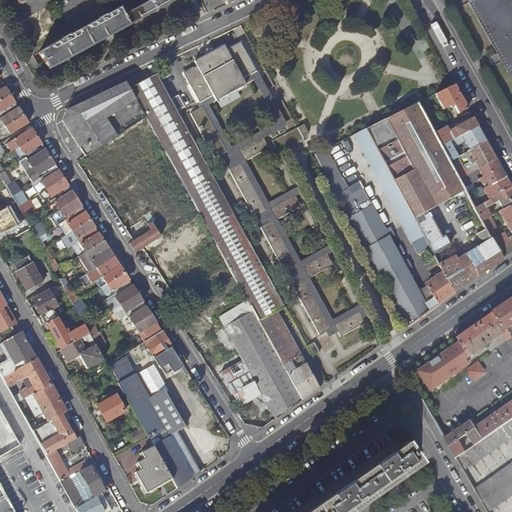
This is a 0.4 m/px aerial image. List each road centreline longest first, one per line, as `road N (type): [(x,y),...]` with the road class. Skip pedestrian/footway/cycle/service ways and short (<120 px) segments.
road 1 (residential): [(31,109),(255,456)]
road 2 (residential): [(0,274),(132,511)]
road 3 (residential): [(31,109),(267,0)]
road 4 (secondary): [(427,0),(511,151)]
road 5 (residential): [(377,370),(466,511)]
road 6 (tertiary): [(511,276),(377,370)]
road 7 (tertiary): [(377,370),(255,456)]
